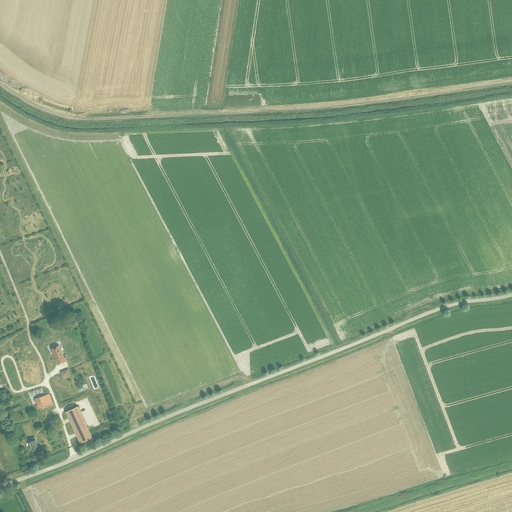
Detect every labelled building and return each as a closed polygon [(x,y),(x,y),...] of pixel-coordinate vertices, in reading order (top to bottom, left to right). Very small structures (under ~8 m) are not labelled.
[(59,346),(51,349),(58,365),(65,361),(59,346)] [(72,398),(86,393),(99,430),(104,428),(89,385),(60,395),(64,406),(73,403),(72,398)] [(49,394),(35,399),(38,409),(53,403),(49,394)] [(80,443),(90,438),(76,407),(66,412),(80,443)] [(34,437),(27,440),(28,442),(31,451),(32,451),(39,448),(35,439),(35,440),(34,437)]
